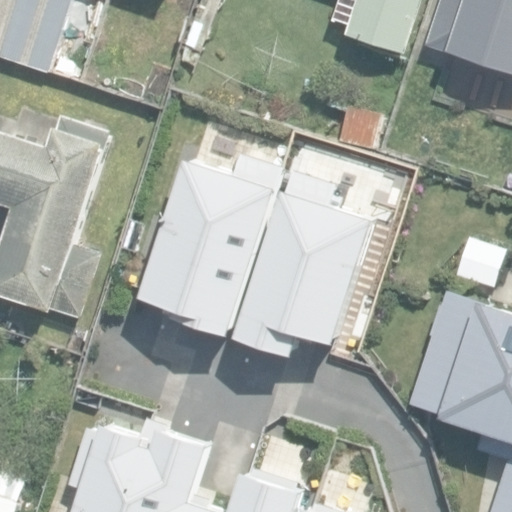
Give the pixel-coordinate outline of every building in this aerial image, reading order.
[(0,0),(0,51),(53,70),(77,0),(0,0)] [(204,98),(209,83),(196,79),(220,0),(200,0),(172,88),(204,98)] [(352,31),(410,50),(426,0),(343,0),(339,15),(355,21),(352,31)] [(511,95),(511,0),(458,0),(454,16),(458,18),(452,39),(495,52),(501,31),(511,33),(511,45),(498,92),(511,95)] [(383,147),(425,160),(445,92),(404,80),(383,147)] [(345,135),(380,147),(390,114),(355,103),(345,135)] [(0,193),(22,201),(0,269),(0,287),(87,316),(108,251),(82,242),(118,130),(70,114),(61,140),(8,123),(0,148),(0,193)] [(429,158),(476,174),(489,134),(444,119),(442,118),(429,158)] [(348,184),(302,169),(247,339),(312,360),(320,335),(353,346),(395,218),(343,201),(348,184)] [(511,511),(511,307),(453,289),(417,402),(511,432),(511,455),(493,511),(511,511)] [(153,511),(377,511),(393,469),(362,458),(362,457),(162,388),(151,421),(183,432),(178,447),(152,438),(140,473),(158,479),(153,493),(159,495),(153,511)] [(0,460),(0,511),(19,511),(23,499),(20,499),(29,469),(0,460)]
